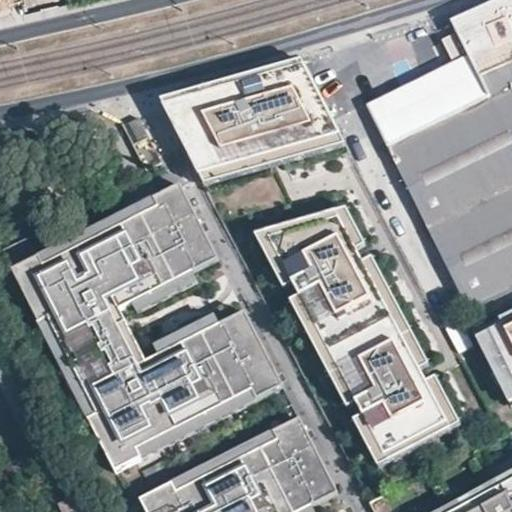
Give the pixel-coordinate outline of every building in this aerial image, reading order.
[(511,145),(489,99),(511,88),(511,0),(504,0),(451,24),(456,36),(443,42),(454,65),(367,108),(436,245),(469,313),(511,291),(511,145)] [(233,77),(231,78),(223,80),(212,83),(202,85),(192,88),(180,91),(153,97),(155,102),(302,63),(299,58),(233,77)] [(334,121),(323,101),(302,63),(155,102),(171,130),(197,176),(342,138),(334,121)] [(511,88),(489,99),(511,145),(511,88)] [(201,185),(347,147),(342,138),(197,176),(201,185)] [(215,262),(176,187),(148,201),(153,210),(136,219),(39,269),(35,260),(7,274),(35,327),(44,323),(55,344),(82,397),(93,418),(84,423),(112,476),(139,462),(135,453),(232,403),(248,395),(253,403),(280,389),(241,314),(216,327),(156,358),(143,365),(122,375),(105,342),(116,337),(106,318),(116,313),(129,307),(190,275),(215,262)] [(39,269),(136,219),(153,210),(148,201),(35,260),(39,269)] [(367,249),(349,216),(340,219),(358,253),(367,249)] [(362,261),(358,253),(340,219),(266,238),(293,289),(300,302),(358,408),(365,420),(390,466),(455,431),(430,384),(423,373),(421,368),(365,266),(362,261)] [(293,289),(266,238),(256,241),(284,294),(293,289)] [(429,363),(371,256),(362,261),(365,266),(421,368),(429,363)] [(134,315),(195,284),(190,275),(129,307),(134,315)] [(358,408),(300,302),(291,306),(350,413),(358,408)] [(143,365),(116,313),(106,318),(116,337),(105,342),(122,375),(143,365)] [(511,314),(503,319),(507,328),(482,340),(511,399),(511,314)] [(156,358),(216,327),(212,317),(151,349),(156,358)] [(458,354),(474,347),(461,318),(446,324),(458,354)] [(507,328),(503,319),(477,331),(482,340),(507,328)] [(0,385),(33,450),(60,435),(0,320),(0,385)] [(55,344),(44,323),(35,327),(84,423),(93,418),(82,397),(55,344)] [(464,427),(438,379),(430,384),(455,431),(464,427)] [(139,462),(253,403),(248,395),(232,403),(135,453),(139,462)] [(390,466),(365,420),(356,425),(381,471),(390,466)] [(307,511),(309,511),(336,497),(297,422),(269,436),(274,445),(257,453),(172,497),(168,488),(137,504),(141,511),(307,511)] [(172,497),(257,453),(274,445),(269,436),(168,488),(172,497)] [(465,511),(511,488),(511,479),(448,511),(465,511)] [(511,511),(511,488),(465,511),(511,511)] [(87,511),(80,498),(58,510),(58,511),(87,511)]
